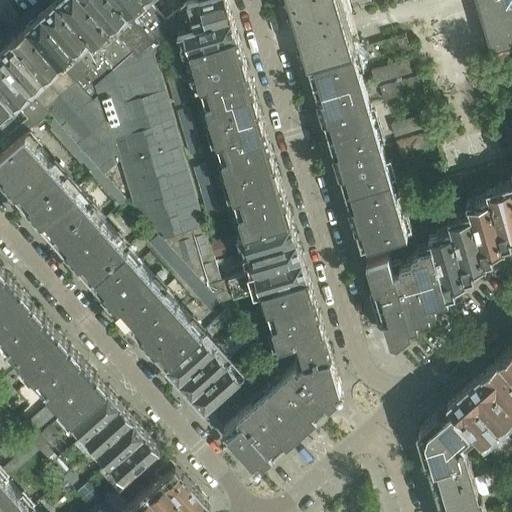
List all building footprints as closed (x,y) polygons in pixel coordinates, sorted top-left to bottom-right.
[(205,222),(178,133),(174,119),(175,119),(155,51),(179,29),(186,27),(180,7),(166,18),(150,0),(137,0),(127,9),(110,24),(134,50),(101,77),(91,66),(105,53),(92,39),(78,51),(63,64),(47,78),(33,91),(18,104),(36,124),(50,111),(105,172),(121,157),(125,172),(109,177),(123,192),(131,190),(135,203),(220,299),(255,289),(249,269),(222,278),(205,222)] [(58,0),(55,0),(43,11),(78,51),(92,39),(58,0)] [(89,0),(58,0),(92,39),(110,24),(89,0)] [(119,0),(89,0),(110,24),(127,9),(119,0)] [(119,0),(127,9),(137,0),(119,0)] [(228,0),(191,0),(187,2),(180,7),(186,27),(232,13),(228,0)] [(290,0),(308,59),(358,44),(348,11),(352,9),(349,0),(290,0)] [(511,0),(477,0),(492,48),(511,42),(511,0)] [(43,11),(28,25),(63,64),(78,51),(43,11)] [(232,13),(186,27),(179,29),(184,48),(191,47),(191,46),(238,31),(232,13)] [(63,64),(28,25),(12,39),(47,78),(63,64)] [(191,46),(191,47),(196,65),(244,51),(238,31),(191,46)] [(401,50),(409,48),(405,36),(398,38),(401,50)] [(47,78),(12,39),(0,49),(0,52),(33,91),(47,78)] [(362,43),(358,44),(308,59),(309,62),(330,133),(376,119),(355,48),(363,45),(362,43)] [(244,51),(196,65),(213,122),(260,108),(244,51)] [(0,83),(15,101),(18,104),(33,91),(0,52),(0,83)] [(168,66),(165,54),(157,57),(160,69),(168,66)] [(372,69),(376,81),(412,71),(408,58),(372,69)] [(180,71),(168,74),(176,104),(189,100),(180,71)] [(417,76),(381,86),(384,98),(421,88),(417,76)] [(0,83),(0,113),(15,101),(0,83)] [(203,150),(190,106),(178,109),(191,153),(203,150)] [(271,144),(266,127),(260,108),(213,122),(224,159),(271,144)] [(392,123),(395,135),(432,124),(428,112),(392,123)] [(128,200),(55,117),(49,122),(122,205),(128,200)] [(376,119),(330,133),(346,189),(393,175),(376,119)] [(23,122),(0,142),(0,152),(28,128),(23,122)] [(433,130),(397,141),(400,153),(437,142),(433,130)] [(27,131),(0,154),(0,173),(17,192),(53,160),(27,131)] [(292,217),(282,182),(271,144),(224,159),(245,230),(292,217)] [(129,246),(90,202),(53,160),(17,192),(93,278),(129,246)] [(207,162),(195,166),(207,210),(220,206),(207,162)] [(471,170),(437,180),(439,188),(473,178),(471,170)] [(393,175),(346,189),(362,243),(409,229),(393,175)] [(511,232),(511,180),(495,185),(488,187),(489,190),(489,192),(490,194),(503,241),(511,238),(511,234),(511,233),(511,232)] [(443,203),(440,192),(432,194),(435,206),(443,203)] [(503,241),(490,194),(489,192),(467,199),(470,210),(471,209),(485,258),(494,255),(492,249),(504,246),(503,241)] [(485,258),(471,209),(470,210),(458,213),(449,215),(451,221),(452,225),(466,274),(475,272),(474,266),(486,262),(485,258)] [(292,217),(245,230),(251,251),(299,237),(292,217)] [(429,232),(432,242),(447,291),(457,288),(455,282),(467,279),(466,274),(452,225),(429,232)] [(422,226),(364,243),(367,252),(425,235),(422,226)] [(220,300),(160,233),(151,241),(210,309),(220,300)] [(228,252),(224,237),(213,240),(216,255),(228,252)] [(251,251),(256,268),(256,270),(304,256),(299,237),(251,251)] [(392,261),(389,250),(367,257),(390,337),(398,339),(412,327),(411,323),(420,321),(418,315),(430,312),(429,307),(439,304),(437,298),(448,295),(447,291),(432,242),(419,246),(420,250),(412,253),(414,259),(403,262),(402,258),(392,261)] [(167,288),(129,246),(93,278),(131,321),(167,288)] [(304,256),(256,270),(256,268),(249,269),(255,289),(255,290),(263,287),(309,274),(304,256)] [(0,262),(0,330),(34,301),(0,262)] [(309,274),(263,287),(279,343),(299,337),(326,330),(309,274)] [(167,288),(131,321),(169,363),(205,331),(167,288)] [(34,301),(0,330),(0,334),(36,375),(72,344),(34,301)] [(236,318),(227,309),(221,314),(230,324),(236,318)] [(249,332),(240,323),(234,329),(243,338),(249,332)] [(326,330),(299,337),(305,358),(332,351),(326,330)] [(205,331),(169,363),(181,377),(217,345),(205,331)] [(217,408),(285,349),(279,342),(267,353),(260,358),(211,402),(217,408)] [(251,348),(260,358),(267,353),(257,342),(251,348)] [(110,386),(72,344),(36,375),(74,418),(110,386)] [(511,344),(498,357),(511,372),(511,344)] [(217,345),(181,377),(194,391),(230,359),(217,345)] [(342,384),(332,351),(305,358),(300,363),(297,360),(278,377),(312,416),(340,391),(342,384)] [(285,356),(256,381),(262,388),(291,363),(285,356)] [(511,372),(498,357),(481,372),(511,406),(511,372)] [(230,359),(194,391),(206,405),(242,373),(230,359)] [(511,406),(481,372),(465,386),(503,429),(511,421),(511,406)] [(263,460),(312,416),(278,377),(224,425),(255,459),(263,460)] [(252,385),(224,410),(230,417),(258,392),(252,385)] [(110,386),(74,418),(87,432),(122,400),(110,386)] [(448,401),(448,402),(476,434),(486,445),(503,429),(465,386),(448,401)] [(122,400),(87,432),(99,446),(135,415),(122,400)] [(475,474),(466,443),(476,434),(448,402),(421,426),(419,434),(426,457),(435,486),(475,474)] [(46,405),(4,442),(5,443),(0,447),(0,449),(6,456),(54,414),(46,405)] [(0,407),(0,425),(9,416),(0,407)] [(32,439),(33,440),(40,448),(40,447),(74,484),(80,478),(47,442),(70,422),(62,413),(32,439)] [(135,415),(99,446),(112,460),(148,429),(135,415)] [(146,457),(161,444),(148,429),(112,460),(108,464),(122,479),(146,457)] [(33,440),(3,466),(10,474),(40,448),(33,440)] [(162,475),(176,461),(161,444),(146,457),(162,475)] [(176,461),(162,475),(194,511),(203,511),(209,507),(210,499),(176,461)] [(0,511),(25,511),(33,505),(0,468),(0,511)] [(475,474),(435,486),(441,506),(481,494),(475,474)] [(194,511),(162,475),(146,488),(166,511),(194,511)] [(66,478),(61,484),(67,491),(73,485),(66,478)] [(88,480),(78,490),(89,502),(100,492),(88,480)] [(507,503),(511,501),(511,482),(501,485),(507,503)] [(166,511),(146,488),(131,502),(140,511),(166,511)] [(488,511),(483,493),(481,494),(441,506),(442,511),(488,511)] [(140,511),(131,502),(119,511),(140,511)]
